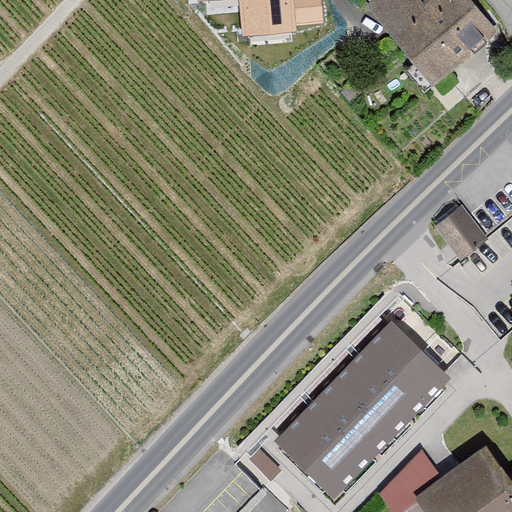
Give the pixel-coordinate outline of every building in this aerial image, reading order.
[(243,0),(245,29),(327,23),(324,0),(243,0)] [(411,0),(410,1),(409,0),(364,0),(359,4),(424,87),(494,33),(468,0),(411,0)] [(477,234),(448,200),(422,221),(451,256),(477,234)] [(268,425),(343,496),(443,393),(368,321),(268,425)] [(415,454),(368,487),(385,511),(511,511),(511,467),(500,476),(476,443),(430,475),(415,454)]
